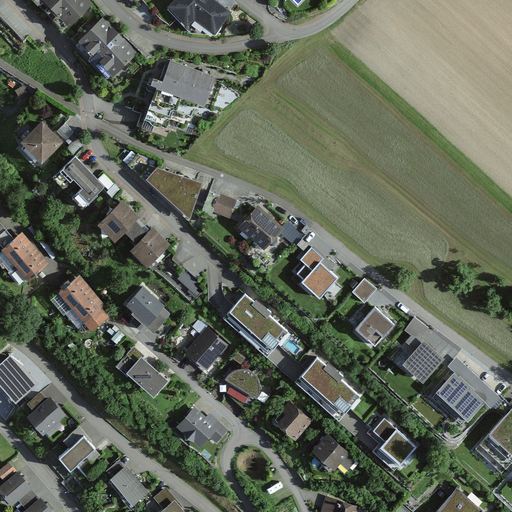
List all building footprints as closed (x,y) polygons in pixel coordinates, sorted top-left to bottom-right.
[(95,4),(90,0),(51,0),(75,24),(95,4)] [(219,36),(236,14),(217,0),(180,0),(173,7),(194,35),(219,36)] [(140,54),(106,19),(84,40),(118,75),(140,54)] [(221,81),(176,62),(169,80),(160,76),(157,85),(161,87),(146,123),(170,133),(175,122),(191,129),(202,102),(211,106),(221,81)] [(68,144),(47,122),(27,141),(47,163),(68,144)] [(77,181),(88,171),(74,157),(53,176),(63,187),(73,177),(77,181)] [(149,161),(135,159),(133,170),(147,173),(149,161)] [(204,186),(154,167),(149,176),(195,218),(204,186)] [(88,171),(77,181),(82,186),(72,196),(82,206),(103,187),(88,171)] [(240,201),(213,191),(206,211),(217,215),(218,211),(234,217),(240,201)] [(137,215),(122,200),(101,220),(115,235),(137,215)] [(287,230),(261,207),(244,227),(270,250),(287,230)] [(12,234),(0,220),(0,242),(1,244),(12,234)] [(168,243),(154,228),(134,246),(148,262),(168,243)] [(22,232),(4,246),(16,262),(34,248),(22,232)] [(340,270),(311,245),(291,267),(320,293),(340,270)] [(34,248),(16,262),(28,277),(46,263),(34,248)] [(12,276),(21,283),(26,278),(17,270),(12,276)] [(77,308),(95,293),(79,274),(61,289),(77,308)] [(174,285),(193,302),(203,291),(184,274),(174,285)] [(365,277),(353,291),(365,302),(378,288),(365,277)] [(169,306),(146,288),(132,304),(140,310),(136,315),(158,333),(171,317),(165,312),(169,306)] [(251,292),(235,311),(279,350),(295,332),(251,292)] [(92,327),(110,311),(95,293),(77,308),(92,327)] [(395,323),(376,305),(357,325),(377,343),(395,323)] [(230,344),(210,326),(190,349),(210,367),(230,344)] [(441,354),(412,329),(392,352),(420,377),(441,354)] [(144,356),(134,347),(117,366),(127,376),(154,399),(169,381),(142,358),(144,356)] [(322,357),(306,375),(350,415),(366,397),(322,357)] [(232,379),(261,396),(264,391),(264,387),(264,381),(259,374),(254,371),(251,370),(245,369),(242,370),(235,374),(232,379)] [(493,399),(459,369),(439,392),(473,422),(493,399)] [(39,410),(31,416),(49,437),(72,416),(55,397),(52,399),(46,393),(33,403),(39,410)] [(437,394),(433,398),(462,425),(467,420),(437,394)] [(316,419),(293,401),(285,411),(289,414),(281,424),(300,439),(316,419)] [(209,417),(199,406),(182,423),(206,446),(213,439),(221,446),(235,431),(214,412),(209,417)] [(511,420),(481,457),(500,473),(511,459),(511,420)] [(76,447),(65,457),(76,471),(101,450),(83,428),(69,439),(76,447)] [(425,448),(402,429),(386,448),(409,467),(425,448)] [(361,463),(331,435),(317,450),(340,471),(345,465),(352,472),(361,463)] [(122,460),(110,471),(140,505),(155,491),(131,464),(128,466),(122,460)] [(0,470),(0,476),(3,480),(16,468),(10,461),(0,470)] [(23,470),(2,487),(16,504),(37,487),(23,470)] [(188,511),(169,488),(158,497),(169,510),(166,511),(188,511)] [(483,511),(459,491),(440,511),(483,511)] [(360,511),(362,506),(328,497),(324,511),(360,511)] [(57,511),(45,498),(28,511),(57,511)]
